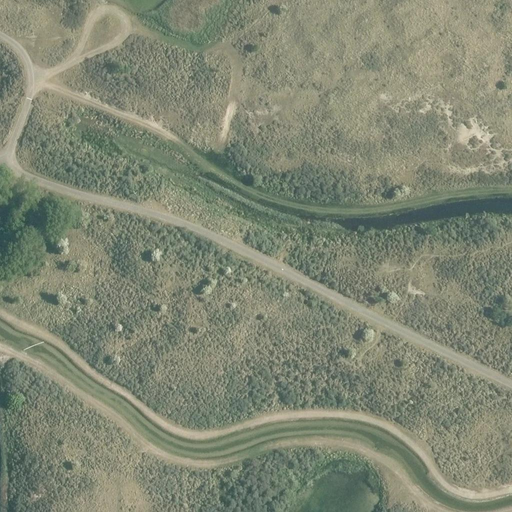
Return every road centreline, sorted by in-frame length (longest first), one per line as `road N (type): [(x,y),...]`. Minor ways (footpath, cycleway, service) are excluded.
road 1 (track): [(511,385),(206,232),(0,162)]
road 2 (track): [(0,34),(22,51),(32,82),(124,35),(123,28),(232,55)]
